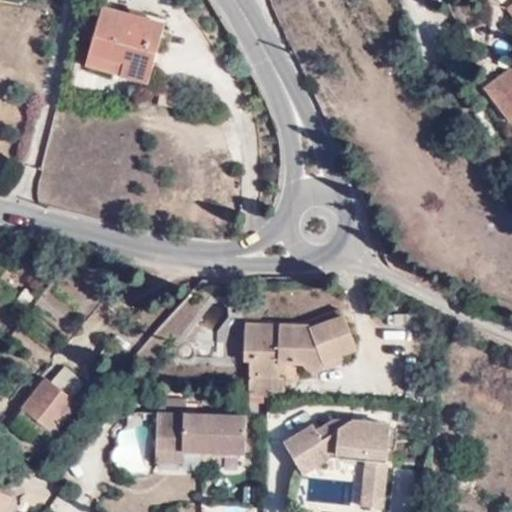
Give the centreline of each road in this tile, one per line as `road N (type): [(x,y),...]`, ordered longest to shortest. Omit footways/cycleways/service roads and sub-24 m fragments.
road 1 (unclassified): [(0,211),(150,242),(278,251)]
road 2 (unclassified): [(320,188),(288,97),(233,0)]
road 3 (unclassified): [(347,259),(511,342)]
